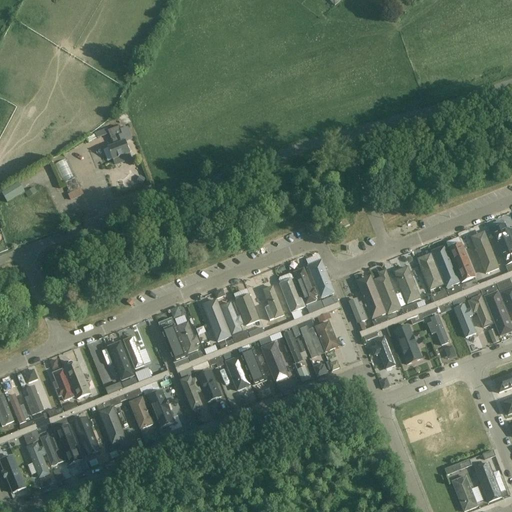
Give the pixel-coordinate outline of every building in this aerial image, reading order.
[(120,128),(109,132),(112,141),(113,141),(115,146),(110,148),(114,160),(132,154),(127,142),(133,140),(129,128),(122,131),(120,128)] [(107,129),(94,134),(97,139),(109,135),(107,129)] [(82,189),(77,177),(65,182),(70,194),(82,189)] [(10,202),(27,192),(21,182),(4,192),(10,202)] [(29,198),(38,192),(35,187),(26,193),(29,198)] [(318,206),(312,208),(315,215),(320,212),(318,206)] [(337,223),(339,229),(351,225),(349,218),(337,223)] [(505,265),(511,262),(511,244),(506,229),(493,234),(505,265)] [(500,269),(485,231),(471,236),(486,275),(500,269)] [(461,283),(474,278),(460,246),(447,252),(461,283)] [(446,290),(459,285),(444,250),(431,255),(446,290)] [(430,294),(443,289),(430,258),(416,263),(430,294)] [(335,294),(321,262),(308,268),(321,300),(335,294)] [(304,269),(292,274),(306,307),(318,302),(304,269)] [(400,308),(414,303),(401,271),(388,276),(400,308)] [(387,316),(398,311),(383,272),(372,277),(387,316)] [(508,274),(501,277),(503,283),(510,280),(510,279),(508,274)] [(370,320),(384,315),(369,277),(355,282),(370,320)] [(510,280),(503,283),(501,277),(493,280),(496,286),(497,285),(500,293),(511,288),(511,283),(510,280)] [(488,289),(496,286),(493,280),(486,283),(488,289)] [(292,281),(279,286),(290,314),(303,309),(292,281)] [(481,292),(479,286),(478,286),(478,285),(476,281),(463,286),(463,287),(465,292),(471,289),(473,294),(479,292),(481,292)] [(486,283),(479,286),(481,292),(483,298),(498,292),(496,286),(488,289),(486,283)] [(463,287),(460,286),(446,292),(449,298),(456,295),(458,300),(465,298),(466,297),(464,292),(465,292),(463,287)] [(466,297),(468,297),(469,300),(481,295),(479,292),(473,294),(471,289),(465,292),(464,292),(466,297)] [(215,293),(214,294),(217,300),(225,297),(222,290),(215,293)] [(511,290),(500,296),(510,323),(511,322),(511,290)] [(441,301),(444,306),(451,303),(449,298),(446,292),(446,291),(431,297),(434,304),(441,301)] [(275,292),(266,295),(277,322),(286,318),(275,292)] [(511,330),(498,294),(486,298),(501,338),(511,334),(511,330)] [(456,295),(449,298),(451,303),(453,303),(455,308),(467,303),(465,298),(458,300),(456,295)] [(247,296),(234,301),(245,327),(258,321),(247,296)] [(332,307),(334,312),(341,309),(339,304),(338,304),(335,296),(323,301),(326,309),(332,307)] [(481,298),(469,303),(481,333),(492,329),(481,298)] [(229,300),(219,304),(232,336),(242,332),(229,300)] [(346,305),(354,325),(367,320),(359,300),(346,305)] [(454,310),(451,303),(444,306),(441,301),(434,304),(436,309),(439,308),(441,315),(454,310)] [(215,302),(202,308),(217,345),(231,339),(215,302)] [(317,312),(319,318),(326,315),(324,310),(324,309),(321,302),(306,308),(309,315),(317,312)] [(416,304),(402,310),(404,316),(412,313),(414,318),(421,315),(419,310),(416,304)] [(436,309),(434,304),(427,307),(429,312),(436,309)] [(317,312),(309,315),(312,321),(317,319),(320,325),(332,320),(329,314),(330,314),(334,312),(332,307),(326,309),(324,310),(326,315),(319,318),(317,312)] [(421,315),(423,319),(438,313),(436,309),(429,312),(427,307),(419,310),(421,315)] [(465,308),(454,313),(466,342),(477,338),(465,308)] [(171,312),(174,319),(181,316),(178,309),(171,312)] [(292,315),(295,321),(302,318),(304,324),(312,321),(309,315),(303,318),(300,312),(292,315)] [(414,318),(412,313),(404,316),(406,321),(414,318)] [(397,319),(399,324),(406,321),(404,316),(398,318),(396,314),(388,318),(389,322),(397,319)] [(438,314),(430,317),(432,322),(427,323),(432,334),(436,333),(442,346),(449,343),(438,314)] [(372,322),(375,328),(382,325),(384,330),(392,327),(389,322),(388,318),(387,318),(385,317),(372,322)] [(304,324),(302,318),(295,321),(294,321),(296,327),(297,327),(299,331),(307,328),(309,330),(314,328),(312,321),(304,324)] [(389,322),(392,327),(399,324),(397,319),(389,322)] [(176,326),(187,355),(199,350),(197,345),(200,343),(197,335),(194,336),(188,321),(176,326)] [(294,321),(287,324),(289,330),(292,329),(297,327),(296,327),(294,321)] [(260,323),(247,329),(251,339),(257,336),(260,342),(266,339),(267,339),(267,338),(265,333),(264,334),(260,323)] [(282,333),(289,330),(287,324),(280,327),(282,332),(282,333)] [(328,324),(314,329),(324,355),(338,350),(328,324)] [(384,330),(382,325),(375,328),(377,333),(378,333),(384,330)] [(274,336),(282,333),(282,332),(280,327),(272,330),(274,336)] [(301,337),(297,327),(292,329),(296,339),(301,337)] [(375,328),(373,328),(367,331),(369,336),(377,333),(375,328)] [(407,329),(394,334),(406,366),(419,360),(407,329)] [(162,335),(173,364),(185,359),(174,330),(162,335)] [(274,336),(272,330),(265,333),(267,338),(267,339),(274,336)] [(311,330),(300,334),(312,365),(324,360),(311,330)] [(364,338),(366,343),(378,338),(377,333),(369,336),(367,331),(363,332),(360,334),(362,339),(364,338)] [(245,348),(252,345),(252,344),(250,339),(250,338),(247,332),(232,338),(233,341),(235,344),(235,345),(243,342),(245,348)] [(251,339),(250,339),(252,344),(252,345),(260,342),(257,336),(251,339)] [(379,353),(386,370),(396,366),(384,336),(374,340),(376,346),(372,348),(375,355),(379,353)] [(266,339),(260,342),(262,347),(268,345),(266,339)] [(300,339),(286,345),(296,368),(309,362),(300,339)] [(220,346),(221,351),(228,348),(230,354),(236,351),(237,351),(237,350),(235,345),(235,344),(233,341),(220,346)] [(137,342),(128,346),(138,371),(147,368),(137,342)] [(245,348),(243,342),(235,345),(237,350),(237,351),(245,348)] [(288,377),(275,343),(262,348),(275,382),(288,377)] [(122,348),(109,353),(120,381),(133,376),(122,348)] [(221,351),(220,351),(222,357),(223,357),(223,356),(225,362),(238,356),(238,354),(236,351),(230,354),(228,348),(221,351)] [(252,348),(238,354),(238,356),(252,390),(267,385),(252,348)] [(221,357),(222,357),(220,351),(213,354),(215,360),(221,357)] [(208,363),(205,357),(203,358),(201,352),(189,357),(191,363),(198,360),(200,366),(208,363)] [(218,368),(225,365),(221,357),(215,360),(213,354),(205,357),(208,363),(209,362),(211,367),(216,365),(218,368)] [(108,357),(96,362),(106,388),(119,383),(108,357)] [(191,363),(193,369),(195,373),(209,367),(208,363),(200,366),(198,360),(191,363)] [(239,361),(225,366),(237,395),(251,390),(239,361)] [(79,363),(64,369),(76,401),(91,396),(79,363)] [(191,363),(183,366),(185,372),(193,369),(191,363)] [(323,366),(322,364),(313,368),(317,378),(328,374),(324,366),(323,366)] [(195,374),(195,373),(193,369),(185,372),(183,366),(176,369),(178,375),(180,374),(182,379),(195,374)] [(74,398),(63,369),(53,372),(59,388),(56,389),(59,397),(62,396),(64,402),(74,398)] [(27,384),(39,380),(36,371),(25,375),(27,384)] [(221,398),(210,371),(198,377),(209,404),(221,398)] [(169,372),(161,375),(164,381),(171,378),(169,372)] [(161,375),(154,378),(156,383),(156,384),(157,384),(164,381),(161,375)] [(499,394),(511,389),(511,375),(494,382),(499,394)] [(180,381),(193,411),(204,407),(198,393),(201,392),(195,377),(191,378),(191,376),(180,381)] [(311,381),(309,376),(300,379),(302,384),(306,382),(311,381)] [(149,387),(156,384),(156,383),(154,378),(146,381),(149,387)] [(122,384),(124,390),(132,387),(134,393),(140,390),(141,390),(141,389),(139,384),(138,384),(136,379),(122,384)] [(154,394),(160,391),(157,384),(156,384),(149,387),(146,381),(145,381),(140,384),(139,384),(141,389),(141,390),(143,394),(153,390),(154,394)] [(33,386),(22,390),(33,417),(44,413),(33,386)] [(134,393),(132,387),(124,390),(126,395),(126,396),(125,396),(127,401),(142,395),(140,390),(134,393)] [(110,396),(117,393),(119,399),(125,396),(126,396),(126,395),(124,390),(117,393),(115,388),(108,391),(110,396)] [(161,429),(175,424),(162,392),(149,397),(161,429)] [(125,396),(119,399),(117,393),(110,396),(109,396),(112,402),(110,402),(112,407),(113,409),(122,405),(121,403),(127,401),(125,396)] [(246,393),(238,396),(242,404),(243,408),(251,405),(249,401),(246,393)] [(4,396),(0,397),(0,423),(2,430),(15,424),(4,396)] [(104,405),(110,402),(112,402),(109,396),(102,399),(104,405)] [(143,396),(128,402),(141,433),(155,427),(143,396)] [(16,397),(7,401),(17,424),(26,420),(16,397)] [(94,402),(97,408),(99,413),(112,407),(110,402),(104,405),(102,399),(94,402)] [(511,414),(511,400),(503,404),(508,417),(511,414)] [(94,402),(87,405),(89,411),(97,408),(94,402)] [(75,417),(82,414),(80,408),(78,409),(76,403),(63,408),(65,413),(72,411),(75,417)] [(87,405),(80,408),(82,414),(89,411),(87,405)] [(128,405),(114,410),(122,431),(136,425),(128,405)] [(214,420),(220,417),(215,405),(209,408),(214,420)] [(112,409),(98,414),(111,447),(125,441),(112,409)] [(55,410),(48,413),(50,420),(57,417),(60,423),(67,420),(65,414),(64,414),(62,410),(56,412),(55,410)] [(65,414),(67,420),(69,419),(75,417),(72,411),(65,413),(65,414)] [(48,421),(45,415),(33,420),(36,425),(42,423),(45,429),(51,426),(52,426),(50,420),(48,421)] [(86,415),(72,421),(86,456),(101,451),(86,415)] [(71,424),(69,419),(67,420),(60,423),(57,417),(50,420),(52,426),(54,430),(71,424)] [(28,429),(30,435),(37,432),(35,426),(34,426),(33,422),(20,428),(21,431),(28,429)] [(37,432),(38,431),(40,436),(53,431),(51,426),(45,429),(42,423),(36,425),(35,426),(37,432)] [(68,426),(55,431),(69,466),(82,461),(68,426)] [(41,441),(37,432),(30,435),(28,429),(21,431),(20,432),(23,438),(24,437),(27,447),(41,441)] [(23,438),(20,432),(13,435),(15,441),(23,438)] [(156,443),(155,440),(151,438),(148,433),(142,435),(146,447),(156,443)] [(54,434),(40,439),(51,468),(65,462),(54,434)] [(13,435),(5,438),(8,444),(8,443),(15,441),(13,435)] [(8,443),(8,444),(0,447),(0,445),(0,447),(2,454),(11,451),(8,443)] [(37,444),(26,448),(39,479),(49,475),(37,444)] [(4,454),(14,481),(22,478),(12,451),(4,454)] [(483,456),(485,462),(496,458),(493,451),(483,456)] [(445,471),(448,477),(471,468),(472,467),(470,461),(445,471)] [(490,465),(475,471),(488,504),(503,498),(490,465)] [(54,473),(58,483),(64,480),(60,470),(54,473)] [(466,474),(451,480),(451,481),(463,511),(468,511),(479,508),(466,474)] [(46,478),(40,480),(44,488),(49,486),(46,478)]
